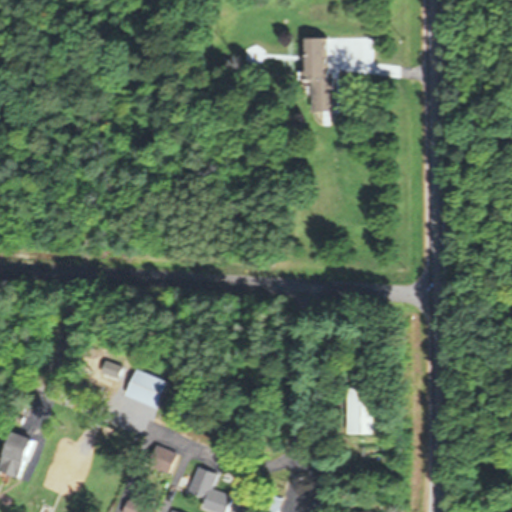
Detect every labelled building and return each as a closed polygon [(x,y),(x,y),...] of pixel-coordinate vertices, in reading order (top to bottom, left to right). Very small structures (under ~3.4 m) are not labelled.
[(335,39),(307,39),(308,83),(317,83),(318,112),(337,112),(335,39)] [(170,383),(140,370),(130,396),(160,408),(170,383)] [(381,435),(381,388),(351,388),(351,435),(381,435)] [(41,441),(17,432),(3,472),(27,480),(41,441)] [(207,508),(218,511),(232,511),(238,497),(215,489),(220,473),(200,467),(192,492),(211,498),(207,508)] [(128,511),(160,511),(162,508),(133,498),(128,511)]
